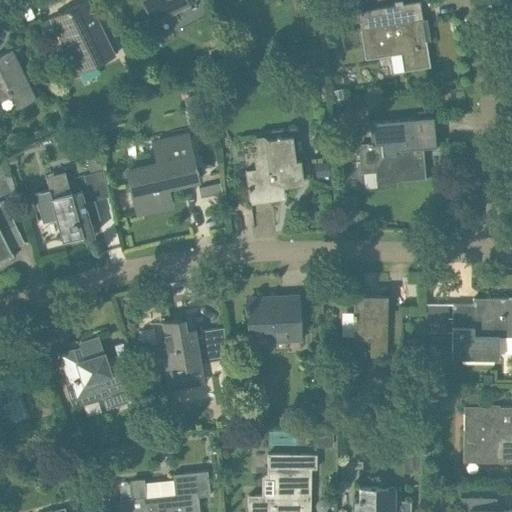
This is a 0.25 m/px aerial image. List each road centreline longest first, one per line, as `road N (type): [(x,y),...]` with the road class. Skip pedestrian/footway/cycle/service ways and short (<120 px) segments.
road 1 (unclassified): [(0,313),(122,272),(284,252),(493,252)]
road 2 (residential): [(493,252),(486,33),(477,0)]
